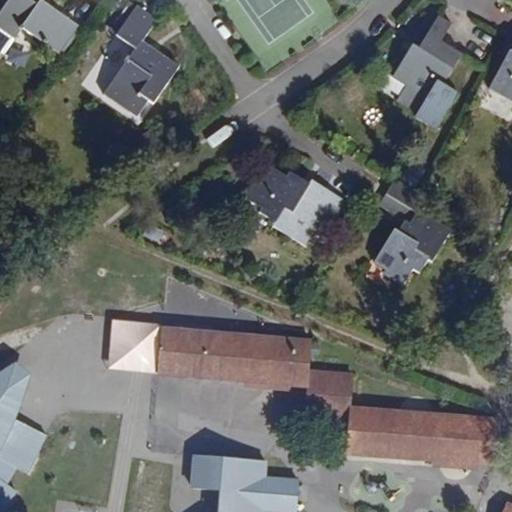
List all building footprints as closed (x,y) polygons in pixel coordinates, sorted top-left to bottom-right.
[(32,0),(8,0),(0,12),(0,28),(16,40),(23,29),(58,54),(78,26),(43,1),(41,6),(32,0)] [(117,37),(139,5),(133,1),(111,32),(117,37)] [(154,105),(181,66),(144,41),(159,19),(139,5),(117,37),(136,50),(120,72),(103,96),(137,119),(150,102),(154,105)] [(444,83),(463,54),(442,41),(453,24),(438,15),(418,48),(412,44),(390,77),(404,87),(392,106),(413,119),(415,116),(436,129),(459,93),(444,83)] [(120,72),(136,50),(117,37),(102,58),(120,72)] [(511,51),(510,51),(489,90),(511,102),(511,51)] [(347,201),(313,181),(310,185),(289,172),(287,176),(268,165),(260,179),(256,177),(244,198),(262,209),(259,213),(275,222),(272,227),(307,248),(322,222),(331,228),(347,201)] [(432,263),(452,230),(419,210),(426,198),(395,179),(379,206),(405,222),(399,231),(394,228),(374,261),(384,268),(381,273),(403,286),(413,270),(419,274),(428,260),(432,263)] [(157,373),(161,327),(111,323),(106,368),(157,373)] [(247,381),(251,336),(161,327),(157,373),(247,381)] [(289,385),(293,340),(251,336),(247,381),(289,385)] [(351,407),(354,375),(309,371),(312,342),(293,340),(289,385),(308,387),(305,418),(348,422),(345,453),(435,461),(439,415),(351,407)] [(0,431),(8,415),(22,396),(29,372),(14,360),(0,370),(0,431)] [(0,509),(14,490),(8,485),(5,483),(17,464),(27,471),(45,434),(31,427),(8,415),(0,431),(0,509)] [(477,465),(481,418),(439,415),(435,461),(477,465)] [(496,467),(500,420),(481,418),(477,465),(496,467)] [(260,511),(261,508),(296,511),(299,481),(264,478),(265,461),(195,454),(192,487),(219,490),(216,511),(260,511)]
